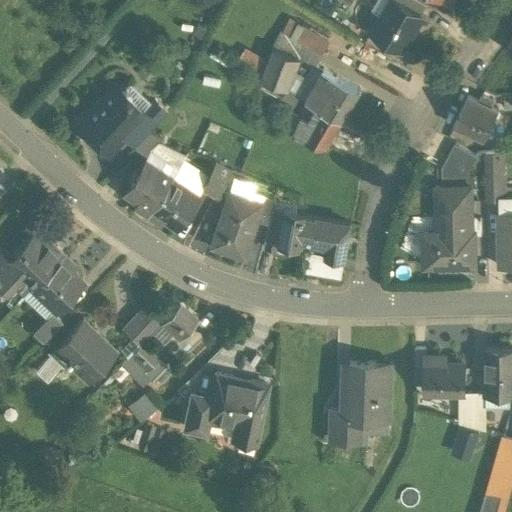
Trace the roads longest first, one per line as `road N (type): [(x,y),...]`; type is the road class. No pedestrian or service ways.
road 1 (residential): [(0,115),(147,249),(243,293),(298,305),(357,305)]
road 2 (residential): [(504,0),(385,169),(363,238),(357,305)]
road 3 (track): [(399,305),(402,454),(359,511)]
road 4 (residential): [(357,305),(511,303)]
